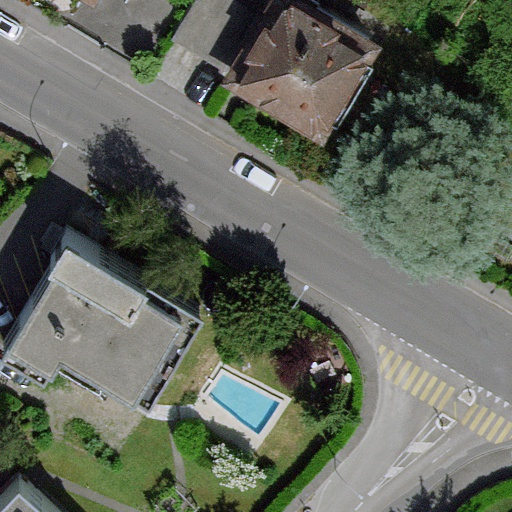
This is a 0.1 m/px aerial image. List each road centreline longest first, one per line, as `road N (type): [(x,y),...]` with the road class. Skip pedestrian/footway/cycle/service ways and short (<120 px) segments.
road 1 (secondary): [(511,355),(0,58)]
road 2 (unclassified): [(511,355),(361,511)]
